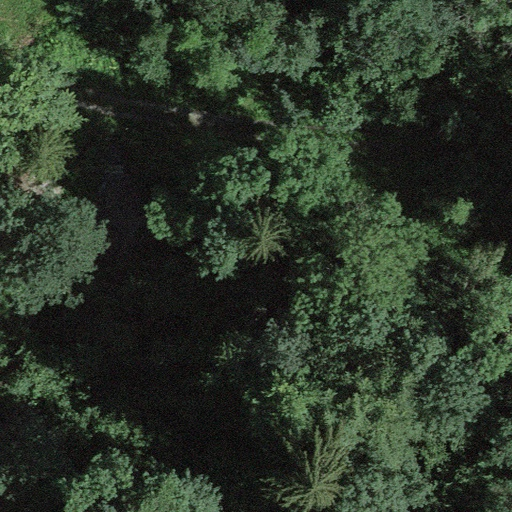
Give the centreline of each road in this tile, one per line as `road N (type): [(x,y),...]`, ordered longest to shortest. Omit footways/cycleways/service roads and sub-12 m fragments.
road 1 (track): [(511,144),(211,115)]
road 2 (track): [(211,115),(52,81)]
